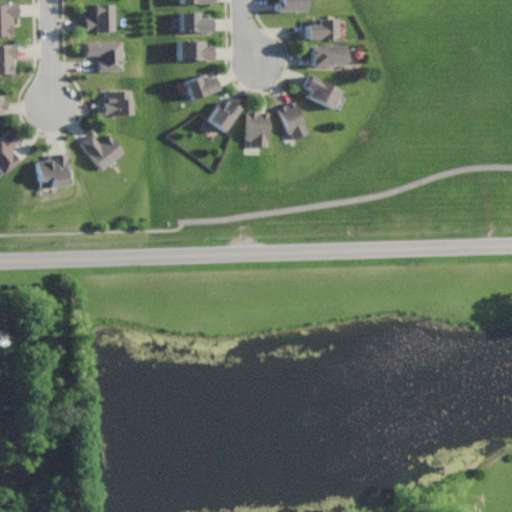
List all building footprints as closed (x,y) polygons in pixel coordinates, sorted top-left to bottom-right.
[(302,0),(303,9),(274,9),(274,1),(276,1),(276,0),(302,0)] [(109,3),(109,30),(83,31),(82,15),(90,15),(90,4),(109,3)] [(16,17),(10,17),(11,35),(0,35),(0,4),(15,4),(16,17)] [(201,16),(208,16),(209,30),(179,31),(178,12),(201,12),(201,16)] [(334,37),(304,37),(304,23),(315,23),(315,18),(334,18),(334,37)] [(205,45),(209,45),(210,58),(176,59),(176,40),(205,40),(205,45)] [(83,41),(119,41),(119,69),(95,69),(96,54),(82,54),(83,41)] [(11,57),(11,72),(0,72),(0,44),(11,44),(11,57)] [(343,63),(310,65),(310,45),(342,44),(343,63)] [(203,78),(210,75),(215,88),(188,99),(181,81),(201,73),(203,78)] [(338,90),(329,108),(306,96),(309,90),(301,86),(308,74),(338,90)] [(129,113),(100,114),(100,101),(103,101),(103,90),(128,90),(129,113)] [(238,107),(221,130),(205,119),(218,101),(222,104),(226,98),(238,107)] [(306,132),(292,138),(289,133),(286,134),(275,109),(292,101),(306,132)] [(266,113),(264,146),(249,145),(249,140),(243,140),(245,111),(266,113)] [(14,160),(0,171),(0,135),(9,129),(18,140),(6,150),(14,160)] [(100,169),(78,143),(89,133),(97,143),(108,134),(122,151),(100,169)] [(62,185),(37,188),(34,161),(47,160),(46,155),(65,153),(67,170),(61,170),(62,185)]
